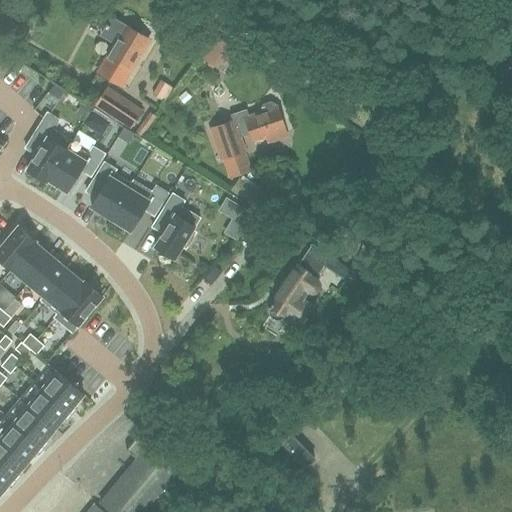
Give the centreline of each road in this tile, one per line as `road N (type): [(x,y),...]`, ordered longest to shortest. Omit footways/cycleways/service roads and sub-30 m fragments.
road 1 (residential): [(5,511),(133,386),(152,340),(142,304),(111,262),(41,206),(0,190)]
road 2 (track): [(511,300),(355,479)]
road 3 (residential): [(381,124),(188,0)]
